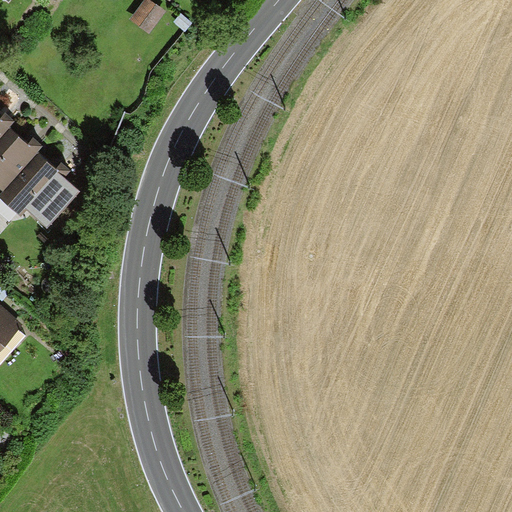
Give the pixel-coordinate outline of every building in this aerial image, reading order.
[(30,0),(0,0),(0,5),(16,19),(30,0)] [(0,135),(15,118),(0,105),(0,135)] [(0,194),(44,144),(15,119),(0,135),(0,194)] [(75,170),(44,144),(0,195),(32,222),(75,170)] [(0,356),(23,327),(0,308),(0,356)]
